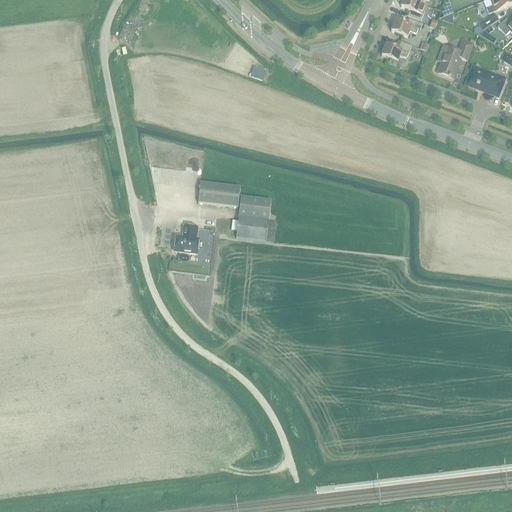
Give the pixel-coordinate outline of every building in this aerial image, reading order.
[(420,4),(409,0),(403,0),(400,8),(409,11),(407,17),(420,22),(424,12),(418,10),(420,4)] [(511,0),(490,0),(493,7),(486,9),(488,15),(511,5),(511,0)] [(494,15),(478,26),(482,32),(499,21),(494,15)] [(510,32),(511,34),(511,21),(508,18),(497,28),(505,36),(510,32)] [(395,21),(391,32),(407,39),(409,33),(416,35),(418,30),(420,30),(422,25),(408,19),(406,25),(395,21)] [(492,26),(478,35),(494,45),(496,42),(487,36),(487,34),(494,30),(492,26)] [(386,45),(381,57),(397,63),(400,57),(406,60),(411,47),(399,42),(397,49),(386,45)] [(441,63),(437,74),(453,80),(461,60),(467,62),(473,46),(464,42),(462,46),(460,46),(458,52),(443,47),(437,62),(441,63)] [(423,43),(420,50),(426,52),(428,46),(423,43)] [(502,61),(511,66),(511,64),(511,58),(505,55),(502,61)] [(473,69),(466,85),(490,94),(491,92),(498,95),(504,80),(473,69)] [(240,189),(200,184),(198,204),(238,209),(240,189)] [(268,223),(271,202),(241,198),(236,239),(274,244),(276,224),(268,223)] [(176,238),(174,253),(195,255),(197,255),(198,241),(196,240),(197,229),(184,228),(183,236),(184,236),(184,239),(176,238)] [(213,252),(214,237),(206,236),(205,251),(213,252)] [(211,263),(212,256),(197,255),(195,255),(194,261),(211,263)] [(239,462),(255,460),(253,450),(238,452),(239,462)]
